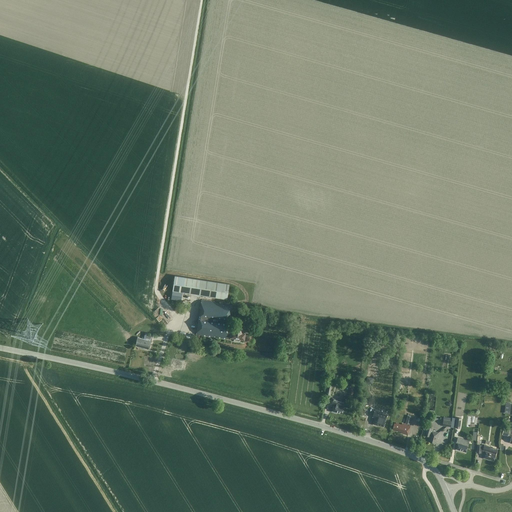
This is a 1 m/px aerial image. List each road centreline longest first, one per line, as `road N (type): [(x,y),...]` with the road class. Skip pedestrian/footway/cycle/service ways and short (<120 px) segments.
road 1 (unclassified): [(446,491),(426,462),(362,438),(0,348)]
road 2 (track): [(201,0),(156,284),(178,321)]
